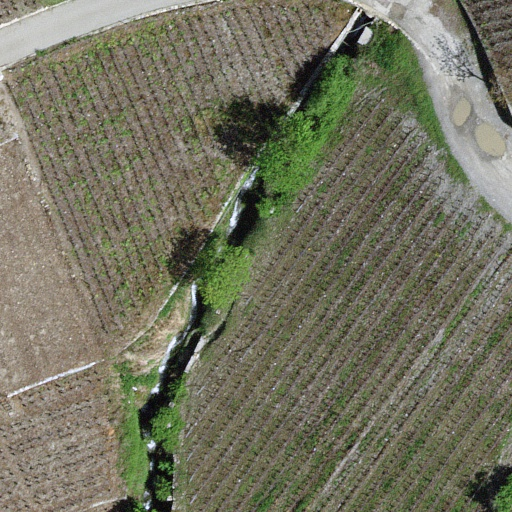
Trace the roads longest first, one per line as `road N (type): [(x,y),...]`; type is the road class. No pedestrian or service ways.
road 1 (track): [(416,0),(450,52),(465,128),(511,182)]
road 2 (track): [(0,52),(148,0)]
